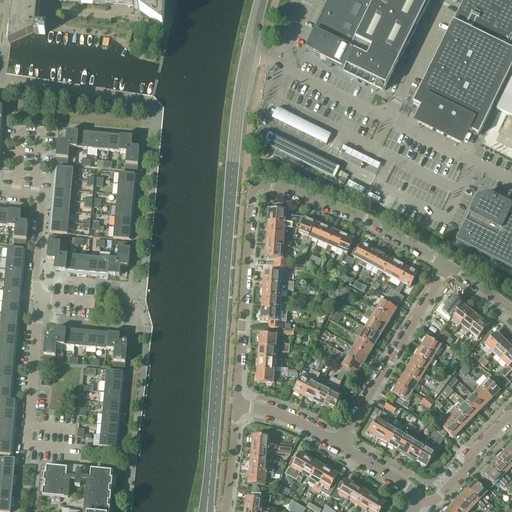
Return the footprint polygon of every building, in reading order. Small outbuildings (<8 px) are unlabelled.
[(12,0),(11,21),(9,45),(35,32),(35,34),(45,35),(46,31),(46,29),(46,27),(46,25),(38,24),(40,0),(12,0)] [(163,29),(166,0),(53,0),(54,0),(115,6),(115,2),(126,3),(125,7),(134,7),(133,15),(140,12),(163,29)] [(345,71),(379,0),(329,0),(309,42),(309,43),(309,44),(308,45),(308,46),(308,47),(308,48),(309,49),(309,50),(310,51),(310,52),(311,53),(312,54),(313,55),(320,58),(326,61),(326,62),(328,69),(330,68),(332,64),(345,70),(344,71),(345,71)] [(379,0),(345,71),(356,76),(355,78),(372,86),(373,84),(384,90),(384,91),(394,71),(428,0),(379,0)] [(424,120),(460,137),(464,129),(479,136),(511,67),(511,0),(464,0),(413,104),(428,111),(424,120)] [(511,78),(496,110),(511,117),(511,78)] [(285,159),(301,167),(303,163),(334,179),(340,168),(284,141),(287,134),(273,127),(270,133),(269,133),(263,144),(287,155),(285,159)] [(81,133),(78,133),(77,149),(87,150),(89,132),(83,131),(81,133)] [(77,149),(78,133),(67,132),(66,142),(60,141),(59,141),(58,142),(58,143),(56,165),(68,166),(69,148),(77,149)] [(89,132),(87,150),(98,151),(100,135),(97,135),(95,132),(89,132)] [(100,135),(98,151),(109,152),(110,134),(105,133),(103,135),(100,135)] [(119,153),(121,137),(118,137),(116,134),(110,134),(109,152),(119,153)] [(137,172),(139,150),(139,149),(138,148),(131,148),(132,138),(121,137),(119,153),(127,153),(125,171),(137,172)] [(258,153),(268,158),(270,153),(261,148),(258,153)] [(56,179),(72,180),(73,169),(55,168),(55,174),(57,176),(56,179)] [(337,175),(346,180),(349,176),(340,171),(337,175)] [(119,174),(118,184),(134,186),(134,183),(136,181),(137,175),(119,174)] [(72,180),(56,179),(56,182),(54,184),(53,189),(71,191),(72,180)] [(134,186),(118,184),(117,195),(135,197),(136,192),(134,189),(134,186)] [(71,191),(53,189),(53,195),(55,198),(54,200),(70,202),(71,191)] [(456,241),(487,257),(511,269),(511,205),(489,194),(477,198),(456,241)] [(135,197),(117,195),(116,206),(132,208),(132,205),(135,203),(135,197)] [(52,205),(51,211),(69,213),(70,202),(54,200),(54,204),(52,205)] [(270,209),(269,222),(293,224),(300,225),(303,218),(288,216),(288,217),(286,217),(286,210),(288,211),(288,204),(276,203),(276,209),(270,209)] [(116,206),(115,217),(133,219),(134,213),(132,211),(132,208),(116,206)] [(0,226),(8,227),(10,211),(7,211),(5,209),(0,208),(0,226)] [(21,212),(10,211),(8,227),(16,228),(14,245),(26,247),(28,225),(28,224),(27,223),(26,223),(20,222),(21,212)] [(69,213),(51,211),(51,217),(53,219),(52,222),(68,224),(69,213)] [(115,217),(114,228),(130,229),(130,226),(133,224),(133,219),(115,217)] [(306,236),(304,241),(307,242),(315,222),(305,218),(299,233),(306,236)] [(68,224),(52,222),(52,225),(50,227),(49,233),(67,235),(68,224)] [(269,222),(268,234),(284,235),(285,226),(292,227),(293,224),(269,222)] [(313,239),(318,241),(325,226),(315,222),(307,242),(306,244),(309,246),(313,239)] [(318,241),(328,245),(334,230),(325,226),(318,241)] [(130,229),(114,228),(113,239),(131,241),(132,235),(130,232),(130,229)] [(332,247),(337,249),(344,234),(334,230),(328,245),(325,253),(329,255),(332,247)] [(268,234),(267,246),(291,247),(291,242),(284,242),(284,235),(268,234)] [(340,261),(347,264),(350,257),(346,256),(347,254),(348,254),(354,239),(344,234),(337,249),(343,252),(342,255),(343,255),(340,261)] [(54,271),(65,272),(67,256),(59,255),(61,238),(49,236),(47,258),(47,259),(48,260),(49,260),(55,261),(54,271)] [(117,260),(110,260),(109,276),(120,277),(121,267),(126,267),(127,267),(128,267),(128,266),(129,266),(131,244),(119,243),(117,260)] [(358,265),(361,267),(372,248),(362,243),(360,246),(357,245),(352,255),(355,256),(354,257),(360,260),(358,265)] [(275,258),(274,265),(288,266),(289,259),(288,259),(288,251),(290,252),(291,247),(267,246),(266,258),(275,258)] [(6,259),(25,260),(25,255),(23,253),(24,249),(7,248),(6,259)] [(367,264),(373,267),(381,253),(372,248),(361,267),(365,269),(367,264)] [(380,277),(382,272),(390,258),(381,253),(373,267),(379,271),(377,275),(380,277)] [(76,275),(78,257),(67,256),(65,272),(68,272),(70,274),(76,275)] [(88,258),(78,257),(76,275),(82,275),(84,273),(87,274),(88,258)] [(310,262),(319,267),(321,260),(312,257),(310,262)] [(350,257),(347,264),(344,270),(348,272),(354,259),(350,257)] [(99,259),(88,258),(87,274),(90,274),(92,276),(98,277),(99,259)] [(382,272),(391,277),(399,263),(390,258),(382,272)] [(6,259),(5,269),(22,271),(22,268),(24,267),(25,260),(6,259)] [(109,276),(110,260),(99,259),(98,277),(103,277),(105,275),(108,275),(109,276)] [(391,277),(401,282),(409,268),(399,263),(391,277)] [(265,272),(264,284),(294,287),(294,282),(287,282),(288,266),(274,265),(274,272),(265,272)] [(396,291),(391,300),(400,305),(404,298),(399,295),(404,284),(410,288),(418,273),(409,268),(401,282),(401,283),(396,291)] [(22,271),(5,269),(4,280),(23,282),(23,277),(21,274),(22,271)] [(343,275),(340,280),(350,286),(353,281),(343,275)] [(22,288),(23,282),(4,280),(4,291),(20,293),(20,290),(22,288)] [(352,287),(360,291),(363,286),(355,282),(352,287)] [(264,284),(263,296),(281,297),(282,291),(287,292),(287,290),(293,291),(294,287),(264,284)] [(345,285),(342,290),(347,293),(349,294),(352,289),(345,285)] [(385,296),(391,300),(396,291),(392,288),(390,292),(388,290),(385,296)] [(21,298),(19,296),(20,293),(4,291),(0,290),(0,301),(3,302),(21,304),(21,298)] [(338,297),(343,300),(347,293),(342,290),(338,297)] [(263,296),(262,308),(292,310),(293,307),(285,306),(285,305),(281,305),(281,297),(263,296)] [(447,297),(435,312),(448,322),(452,317),(463,304),(459,302),(460,301),(456,297),(455,298),(454,298),(454,297),(451,300),(447,297)] [(384,298),(382,300),(394,308),(396,305),(384,298)] [(382,300),(376,310),(391,319),(397,309),(382,300)] [(21,304),(3,302),(2,313),(18,314),(18,312),(20,310),(21,304)] [(333,311),(338,313),(342,305),(338,303),(333,311)] [(452,317),(461,324),(471,311),(463,304),(452,317)] [(292,310),(262,308),(261,320),(269,321),(268,328),(283,329),(283,321),(280,321),(280,310),(286,311),(285,315),(302,316),(302,311),(292,311),(292,310)] [(364,316),(370,320),(370,319),(385,328),(391,319),(376,310),(372,308),(370,311),(368,310),(364,316)] [(461,324),(469,331),(480,318),(471,311),(461,324)] [(338,324),(342,317),(333,312),(329,319),(338,324)] [(2,313),(1,324),(19,325),(19,320),(17,318),(18,314),(2,313)] [(480,318),(469,331),(478,339),(489,325),(480,318)] [(370,319),(370,320),(365,329),(379,338),(385,328),(370,319)] [(19,325),(1,324),(0,330),(0,334),(16,336),(16,333),(18,331),(19,325)] [(355,336),(359,339),(359,338),(374,347),(379,338),(365,329),(360,326),(355,336)] [(434,334),(437,337),(442,331),(439,328),(434,334)] [(75,347),(76,329),(71,329),(68,331),(54,329),(53,337),(51,337),(51,336),(51,335),(50,335),(49,334),(48,334),(47,335),(46,335),(46,336),(45,336),(45,337),(43,362),(55,363),(57,346),(75,347)] [(82,330),(76,329),(75,347),(85,348),(87,332),(84,332),(82,330)] [(443,330),(438,337),(446,343),(451,336),(443,330)] [(87,332),(85,348),(96,349),(98,331),(92,331),(90,333),(87,332)] [(98,331),(96,349),(114,351),(113,369),(125,370),(127,344),(127,343),(126,342),(125,342),(125,341),(124,341),(123,341),(122,342),(121,342),(121,343),(119,343),(120,335),(109,334),(105,334),(103,332),(98,331)] [(446,343),(448,344),(450,346),(459,335),(455,332),(446,343)] [(485,344),(493,352),(504,340),(497,333),(494,335),(490,332),(479,343),(482,346),(485,344)] [(16,336),(0,334),(0,345),(17,347),(17,342),(15,339),(16,336)] [(260,335),(259,347),(277,348),(278,336),(260,335)] [(427,337),(421,347),(435,356),(442,343),(433,338),(431,340),(427,337)] [(359,338),(359,339),(353,348),(368,357),(374,347),(359,338)] [(493,352),(501,359),(511,347),(504,340),(493,352)] [(456,349),(460,352),(465,346),(461,343),(456,349)] [(0,345),(0,356),(14,358),(14,355),(16,353),(17,347),(0,345)] [(338,346),(336,350),(362,366),(368,357),(353,348),(349,354),(338,346)] [(259,347),(259,359),(277,360),(277,348),(259,347)] [(421,347),(415,356),(429,365),(435,356),(421,347)] [(501,359),(509,367),(511,363),(511,347),(501,359)] [(362,366),(336,350),(335,350),(333,354),(340,358),(345,361),(339,371),(350,378),(353,374),(356,376),(362,366)] [(0,356),(0,367),(15,369),(15,363),(13,361),(14,358),(0,356)] [(415,356),(409,366),(424,374),(429,365),(415,356)] [(259,359),(258,371),(276,372),(277,360),(259,359)] [(485,360),(480,365),(484,368),(489,363),(485,360)] [(453,361),(451,365),(457,369),(460,365),(453,361)] [(301,394),(304,396),(315,372),(317,369),(320,362),(319,362),(315,369),(313,368),(312,371),(311,370),(307,379),(301,377),(294,391),(295,392),(295,393),(300,395),(301,394)] [(496,380),(505,388),(510,382),(505,378),(511,370),(511,363),(509,367),(502,375),(501,376),(496,380)] [(457,369),(451,365),(448,369),(455,373),(458,370),(457,369)] [(409,366),(403,375),(418,384),(421,378),(428,383),(430,379),(423,375),(424,374),(409,366)] [(0,367),(0,378),(12,379),(12,376),(14,374),(15,369),(0,367)] [(106,371),(105,382),(123,384),(124,378),(122,376),(122,373),(106,371)] [(276,372),(258,371),(257,383),(266,384),(266,385),(272,385),(272,384),(275,385),(276,372)] [(307,399),(313,402),(321,386),(316,384),(320,375),(315,372),(304,396),(308,398),(307,399)] [(298,374),(287,373),(281,373),(281,377),(291,377),(290,383),(295,384),(297,379),(297,378),(298,374)] [(488,380),(480,388),(492,399),(495,396),(496,397),(500,393),(499,392),(500,391),(496,388),(499,385),(487,373),(484,377),(488,380)] [(439,384),(440,384),(445,387),(451,379),(445,374),(439,384)] [(403,375),(398,384),(412,393),(418,384),(403,375)] [(320,403),(324,405),(336,379),(331,377),(328,385),(329,385),(327,389),(321,386),(313,402),(319,405),(320,403)] [(0,378),(0,389),(13,390),(13,384),(11,382),(12,379),(0,378)] [(454,378),(448,387),(451,390),(458,382),(454,378)] [(336,379),(324,405),(328,407),(328,409),(333,411),(333,410),(334,410),(338,403),(339,403),(341,401),(342,397),(341,397),(341,396),(335,393),(337,389),(338,389),(341,382),(336,379)] [(123,384),(105,382),(104,393),(120,394),(121,391),(123,390),(123,384)] [(412,393),(398,384),(392,394),(397,397),(394,401),(406,409),(409,404),(406,402),(412,393)] [(440,384),(439,384),(433,394),(437,396),(445,387),(440,384)] [(451,390),(448,387),(441,395),(446,400),(449,396),(448,394),(452,391),(451,390)] [(480,388),(473,396),(485,408),(489,404),(489,403),(492,399),(480,388)] [(13,390),(0,389),(0,400),(10,401),(10,400),(10,398),(12,396),(13,390)] [(120,394),(104,393),(103,404),(121,405),(122,400),(120,398),(120,394)] [(427,396),(424,400),(432,407),(434,404),(436,402),(427,396)] [(473,396),(465,403),(477,415),(480,411),(481,412),(485,408),(473,396)] [(461,407),(457,411),(470,423),(474,419),(473,419),(477,415),(465,403),(460,398),(456,402),(461,407)] [(0,400),(0,411),(17,412),(17,407),(16,404),(16,401),(10,400),(10,401),(0,400)] [(432,407),(424,400),(420,404),(429,411),(432,407)] [(383,407),(394,414),(398,407),(388,401),(383,407)] [(436,401),(436,402),(434,404),(440,410),(443,407),(436,401)] [(121,405),(103,404),(102,415),(118,416),(119,413),(121,411),(121,405)] [(446,416),(449,419),(461,431),(465,427),(465,428),(470,423),(457,411),(454,408),(446,416)] [(0,411),(0,421),(14,423),(14,420),(16,418),(17,412),(0,411)] [(376,436),(379,438),(391,418),(382,412),(378,419),(378,418),(369,433),(370,433),(369,435),(374,438),(376,436)] [(381,442),(387,446),(397,430),(391,426),(397,416),(393,414),(391,418),(379,438),(383,440),(381,442)] [(102,415),(101,425),(119,427),(120,421),(118,419),(118,416),(102,415)] [(400,454),(406,457),(416,441),(410,438),(414,431),(413,431),(419,421),(415,419),(408,428),(410,429),(398,449),(401,452),(400,454)] [(439,425),(435,431),(444,438),(447,433),(453,439),(454,438),(455,438),(459,434),(458,434),(461,431),(449,419),(442,427),(439,425)] [(14,423),(0,421),(0,432),(15,434),(16,428),(14,426),(14,423)] [(119,427),(101,425),(100,436),(116,438),(117,434),(119,433),(119,427)] [(395,448),(398,449),(410,429),(408,428),(406,427),(402,433),(397,430),(387,446),(393,450),(395,448)] [(429,440),(417,461),(420,463),(419,465),(424,468),(425,466),(426,467),(435,453),(436,453),(444,438),(435,431),(429,441),(429,440)] [(15,434),(0,432),(0,443),(12,445),(12,441),(15,439),(15,434)] [(116,438),(100,436),(99,447),(115,449),(117,449),(118,443),(116,440),(116,438)] [(253,436),(252,448),(276,450),(276,445),(269,445),(269,437),(253,436)] [(413,459),(417,461),(429,440),(425,438),(421,444),(416,441),(406,457),(412,461),(413,459)] [(12,445),(0,443),(0,454),(13,455),(14,449),(12,447),(12,445)] [(252,448),(251,460),(267,462),(268,454),(275,455),(275,456),(286,457),(287,452),(276,451),(276,450),(252,448)] [(511,456),(506,451),(498,458),(510,470),(509,470),(511,472),(511,456)] [(293,478),(297,480),(310,458),(300,452),(291,468),(297,471),(293,478)] [(0,468),(15,470),(15,464),(18,464),(19,459),(0,457),(0,468)] [(304,475),(310,479),(319,463),(310,458),(297,480),(300,482),(304,475)] [(498,458),(490,466),(508,484),(511,480),(505,474),(509,470),(510,470),(498,458)] [(251,460),(250,472),(274,474),(274,469),(266,468),(267,462),(251,460)] [(312,489),(316,491),(328,469),(319,463),(310,479),(308,483),(314,486),(312,489)] [(109,511),(110,509),(108,508),(109,502),(111,503),(111,494),(109,494),(110,488),(112,488),(113,480),(111,480),(112,472),(92,470),(92,467),(67,465),(67,468),(47,466),(47,467),(46,473),(44,473),(44,482),(46,482),(45,488),(43,488),(42,496),(68,498),(70,480),(76,481),(75,487),(80,487),(81,481),(87,482),(83,511),(109,511)] [(508,484),(490,466),(482,474),(485,477),(483,480),(491,488),(498,481),(504,487),(508,484)] [(0,468),(0,479),(17,481),(17,477),(14,476),(15,470),(0,468)] [(332,492),(334,493),(340,483),(335,480),(338,475),(328,469),(316,491),(319,493),(323,486),(329,490),(325,497),(328,498),(332,492)] [(274,474),(250,472),(249,484),(265,485),(266,477),(273,478),(273,479),(280,480),(280,475),(274,475),(274,474)] [(0,479),(0,490),(13,492),(13,486),(16,486),(17,481),(0,479)] [(340,504),(344,506),(357,486),(347,480),(344,485),(340,483),(334,493),(333,494),(331,498),(342,501),(340,504)] [(475,481),(467,489),(489,510),(492,508),(488,504),(488,503),(482,498),(490,490),(482,483),(480,485),(475,481)] [(352,502),(358,506),(366,492),(357,486),(344,506),(348,509),(352,502)] [(467,489),(460,497),(471,509),(476,504),(482,509),(482,510),(483,511),(489,511),(489,510),(467,489)] [(0,490),(0,501),(15,503),(15,498),(12,498),(13,492),(0,490)] [(361,511),(366,511),(376,497),(366,492),(358,506),(363,509),(361,511)] [(246,498),(245,511),(254,511),(268,511),(269,509),(262,508),(263,502),(270,503),(271,497),(252,494),(251,498),(246,498)] [(366,511),(379,511),(385,503),(376,497),(366,511)] [(460,497),(452,505),(459,511),(468,511),(471,509),(460,497)] [(15,503),(0,501),(0,511),(11,511),(12,507),(15,507),(15,503)] [(293,502),(290,511),(303,511),(305,509),(293,502)] [(306,507),(314,511),(319,511),(321,510),(309,503),(306,507)]
